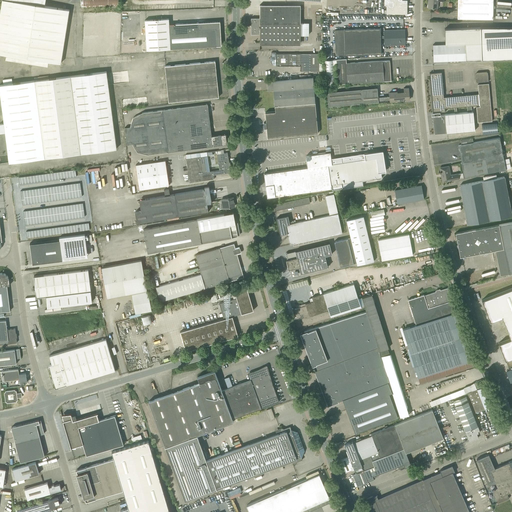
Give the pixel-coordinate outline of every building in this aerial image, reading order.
[(0,53),(61,63),(70,10),(45,6),(45,0),(2,0),(0,14),(0,53)] [(407,0),(386,0),(386,13),(407,14),(407,0)] [(428,8),(437,8),(438,1),(443,1),(443,0),(429,0),(430,1),(428,1),(428,8)] [(493,19),(493,0),(457,0),(457,18),(493,19)] [(260,34),(260,43),(260,42),(300,42),(300,41),(303,41),(303,35),(309,35),(309,22),(302,22),(302,23),(301,23),(301,5),(260,5),(260,18),(251,18),(251,34),(260,34)] [(169,24),(169,19),(145,20),(146,50),(171,49),(221,46),(220,21),(169,24)] [(445,44),(433,45),(433,51),(432,51),(433,51),(433,56),(432,56),(432,57),(433,57),(433,61),(482,59),(511,58),(511,27),(480,27),(445,29),(445,44)] [(384,45),(404,44),(404,30),(384,31),(384,35),(381,35),(381,28),(335,30),(336,55),(381,54),(381,38),(384,38),(384,45)] [(276,65),(276,66),(300,65),(300,71),(319,71),(319,54),(276,54),(276,52),(272,52),(272,57),(270,57),(270,60),(272,60),(272,62),(273,64),(275,65),(276,65)] [(384,81),(386,81),(391,81),(391,80),(390,61),(390,60),(382,61),(346,63),(346,59),(324,60),(325,85),(336,85),(335,65),(336,65),(337,84),(348,83),(384,81)] [(165,66),(168,102),(219,97),(215,61),(165,66)] [(0,84),(0,89),(3,115),(1,116),(1,121),(4,120),(9,162),(117,148),(107,71),(0,84)] [(475,74),(476,81),(477,82),(489,81),(488,73),(486,71),(477,72),(475,74)] [(429,73),(430,77),(431,77),(432,79),(430,80),(433,113),(435,134),(446,133),(475,130),(473,111),(472,112),(471,106),(478,105),(480,105),(479,94),(444,97),(443,94),(444,94),(442,72),(429,73)] [(274,90),(275,111),(265,112),(266,122),(264,122),(264,128),(267,128),(268,137),(318,133),(315,102),(313,78),(267,81),(268,91),(274,90)] [(492,121),(489,83),(478,84),(479,94),(480,105),(480,107),(476,107),(478,122),(492,121)] [(404,88),(404,91),(397,92),(397,91),(389,92),(389,96),(378,97),(377,88),(327,92),(328,106),(378,102),(378,101),(405,99),(405,100),(410,99),(409,99),(408,91),(409,91),(409,87),(404,88)] [(185,120),(209,117),(208,104),(183,107),(185,120)] [(173,109),(175,121),(185,120),(183,107),(173,109)] [(173,109),(163,110),(165,122),(175,121),(173,109)] [(166,131),(165,122),(163,110),(153,111),(155,124),(156,132),(166,131)] [(145,125),(155,124),(153,111),(143,113),(145,125)] [(145,125),(143,113),(141,113),(133,117),(130,127),(131,127),(145,125)] [(212,136),(209,117),(185,120),(187,139),(197,138),(212,136)] [(185,120),(175,121),(178,151),(188,149),(187,139),(185,120)] [(165,122),(166,131),(169,152),(178,151),(175,121),(165,122)] [(483,134),(498,133),(497,122),(482,123),(483,134)] [(132,135),(156,132),(155,124),(145,125),(131,127),(130,127),(131,135),(132,135)] [(156,132),(157,141),(162,140),(164,153),(169,152),(166,131),(156,132)] [(152,142),(157,141),(156,132),(132,135),(131,135),(132,144),(137,152),(143,153),(142,143),(152,142)] [(226,143),(225,134),(212,136),(213,145),(226,143)] [(212,136),(197,138),(198,148),(213,146),(213,145),(212,136)] [(197,138),(187,139),(188,149),(198,148),(197,138)] [(442,175),(442,177),(441,177),(442,181),(458,179),(458,178),(463,178),(506,170),(500,138),(473,142),(472,138),(461,140),(461,145),(459,145),(462,163),(461,163),(463,173),(457,174),(450,175),(449,166),(440,168),(440,171),(440,173),(441,172),(441,175),(442,175)] [(164,153),(162,140),(157,141),(152,142),(154,154),(164,153)] [(154,154),(152,142),(142,143),(143,153),(149,155),(154,154)] [(305,156),(307,167),(263,174),(267,197),(331,188),(327,165),(331,164),(331,158),(330,152),(305,156)] [(185,155),(186,159),(188,171),(203,169),(201,156),(200,153),(185,155)] [(228,153),(217,154),(218,164),(220,164),(221,170),(213,171),(214,175),(231,172),(230,162),(229,162),(228,153)] [(331,188),(332,190),(342,189),(363,186),(362,181),(376,179),(381,178),(378,157),(373,158),(367,159),(366,153),(331,158),(331,164),(327,165),(331,188)] [(201,156),(203,169),(203,172),(210,171),(207,155),(201,156)] [(150,163),(152,171),(152,175),(167,173),(165,160),(150,163)] [(150,163),(136,165),(137,173),(152,171),(150,163)] [(188,171),(190,183),(214,179),(214,175),(213,171),(210,171),(203,172),(203,169),(188,171)] [(153,179),(152,175),(152,171),(137,173),(138,181),(153,179)] [(152,175),(153,179),(154,187),(169,185),(167,173),(152,175)] [(511,216),(504,176),(460,185),(467,224),(511,216)] [(138,181),(139,190),(154,187),(153,179),(138,181)] [(421,185),(395,190),(397,204),(424,199),(421,185)] [(135,212),(137,223),(208,211),(207,204),(211,203),(211,201),(212,201),(209,186),(204,186),(205,189),(145,199),(147,210),(135,212)] [(233,197),(221,199),(223,208),(234,206),(233,197)] [(309,197),(274,204),(275,210),(310,203),(309,197)] [(143,230),(148,253),(238,236),(233,212),(197,219),(143,230)] [(338,213),(294,223),(293,220),(289,221),(288,215),(284,216),(277,218),(280,235),(288,233),(290,244),(342,233),(338,213)] [(363,216),(346,220),(351,238),(348,238),(334,241),(340,266),(354,263),(356,262),(357,265),(374,261),(363,216)] [(511,221),(455,233),(460,257),(504,248),(509,274),(511,273),(511,221)] [(378,240),(382,261),(413,255),(409,234),(378,240)] [(33,264),(62,260),(60,240),(30,244),(30,243),(32,264),(33,264)] [(156,287),(160,301),(205,288),(229,281),(244,277),(234,243),(220,248),(196,255),(201,274),(156,287)] [(288,265),(325,256),(325,255),(332,254),(329,243),(295,251),(286,253),(288,260),(287,261),(288,265)] [(301,275),(301,273),(328,267),(325,256),(288,265),(289,268),(290,268),(292,277),(301,275)] [(147,291),(141,260),(101,268),(107,298),(131,293),(135,313),(152,310),(148,291),(147,291)] [(34,276),(36,297),(46,296),(47,307),(92,301),(91,290),(88,270),(34,276)] [(0,311),(10,311),(7,285),(9,285),(9,279),(8,277),(8,276),(7,275),(6,274),(5,274),(4,273),(2,273),(1,273),(0,273),(0,311)] [(313,301),(305,303),(296,306),(297,308),(294,309),(296,317),(297,317),(298,321),(295,321),(297,327),(327,317),(361,307),(354,284),(323,293),(312,297),(313,301)] [(219,303),(220,306),(217,307),(218,310),(221,309),(224,319),(180,332),(186,351),(238,336),(232,316),(253,310),(247,287),(235,290),(237,298),(219,303)] [(418,377),(472,360),(453,300),(451,300),(447,288),(425,295),(424,294),(408,300),(416,325),(403,330),(418,377)] [(502,317),(511,338),(499,343),(505,360),(511,357),(511,288),(482,300),(490,321),(502,317)] [(314,371),(315,371),(377,347),(366,311),(316,328),(299,333),(301,337),(302,336),(312,363),(311,364),(312,366),(313,365),(315,369),(313,370),(314,371)] [(150,314),(141,317),(144,325),(152,323),(150,314)] [(15,328),(7,329),(6,320),(0,320),(0,344),(17,342),(15,328)] [(106,339),(50,355),(49,355),(52,364),(49,365),(51,372),(111,355),(106,339)] [(315,371),(321,386),(328,405),(343,400),(346,410),(389,394),(391,393),(388,383),(388,382),(377,347),(315,371)] [(20,349),(0,351),(0,365),(16,363),(16,358),(21,358),(20,349)] [(111,355),(51,372),(55,388),(115,370),(111,355)] [(269,377),(269,375),(268,375),(266,368),(248,374),(250,380),(232,385),(229,375),(224,377),(227,387),(222,389),(226,402),(272,385),(269,377)] [(18,369),(1,371),(3,381),(18,379),(19,383),(27,382),(27,381),(26,374),(26,373),(19,374),(18,369)] [(199,382),(159,397),(149,401),(165,446),(197,435),(233,421),(232,419),(226,402),(222,389),(221,389),(215,370),(197,377),(199,382)] [(477,388),(481,387),(486,385),(484,379),(478,381),(475,382),(477,388)] [(272,385),(226,402),(232,419),(278,402),(272,385)] [(494,405),(486,385),(468,393),(476,413),(494,405)] [(5,392),(4,392),(6,402),(7,402),(7,403),(17,402),(16,401),(18,400),(17,397),(21,396),(20,394),(17,394),(16,391),(15,391),(15,390),(5,391),(5,392)] [(397,418),(389,394),(346,410),(355,433),(397,418)] [(466,396),(453,401),(469,441),(478,438),(476,432),(480,431),(466,396)] [(432,409),(394,424),(403,448),(410,466),(411,465),(406,453),(443,438),(432,409)] [(83,444),(86,455),(123,444),(115,415),(99,420),(97,413),(76,419),(75,417),(72,418),(71,413),(62,414),(64,420),(63,420),(71,447),(83,444)] [(11,427),(15,443),(20,462),(45,456),(40,437),(39,435),(44,433),(41,420),(39,421),(39,420),(11,427)] [(403,464),(405,467),(405,468),(410,466),(403,448),(394,424),(369,434),(370,436),(361,439),(361,438),(353,441),(364,470),(368,481),(375,478),(375,475),(403,464)] [(291,429),(290,426),(284,429),(281,427),(280,430),(281,432),(206,460),(197,435),(165,446),(185,500),(292,461),(293,463),(295,464),(296,462),(302,460),(301,457),(305,450),(303,450),(297,433),(298,432),(291,429)] [(169,511),(148,440),(112,451),(114,458),(118,474),(123,490),(129,508),(129,511),(169,511)] [(364,470),(353,441),(345,444),(356,473),(364,470)] [(492,490),(498,503),(509,498),(507,493),(511,491),(511,460),(495,468),(489,454),(477,459),(488,483),(491,482),(492,485),(496,483),(498,487),(492,490)] [(348,457),(340,460),(345,474),(354,470),(348,457)] [(118,474),(114,458),(104,461),(109,477),(118,474)] [(109,477),(104,461),(95,464),(100,480),(109,477)] [(16,480),(39,473),(36,462),(12,469),(16,480)] [(91,483),(100,480),(95,464),(86,467),(91,483)] [(470,511),(469,511),(452,472),(454,471),(452,465),(440,470),(441,472),(423,479),(378,498),(376,495),(377,494),(365,499),(370,511),(470,511)] [(77,469),(81,485),(91,483),(86,467),(77,469)] [(356,473),(353,475),(357,486),(368,482),(368,481),(364,470),(356,473)] [(114,493),(123,490),(118,474),(109,477),(114,493)] [(295,511),(307,507),(309,511),(330,502),(328,498),(329,497),(319,474),(247,505),(250,511),(295,511)] [(105,496),(114,493),(109,477),(100,480),(105,496)] [(95,498),(105,496),(100,480),(91,483),(95,498)] [(52,486),(49,487),(47,482),(24,489),(27,500),(61,489),(59,484),(54,485),(54,484),(53,484),(52,484),(52,485),(52,486)] [(91,483),(81,485),(86,501),(95,498),(91,483)] [(58,497),(19,508),(16,509),(15,511),(45,511),(51,510),(51,507),(60,504),(58,497)]
